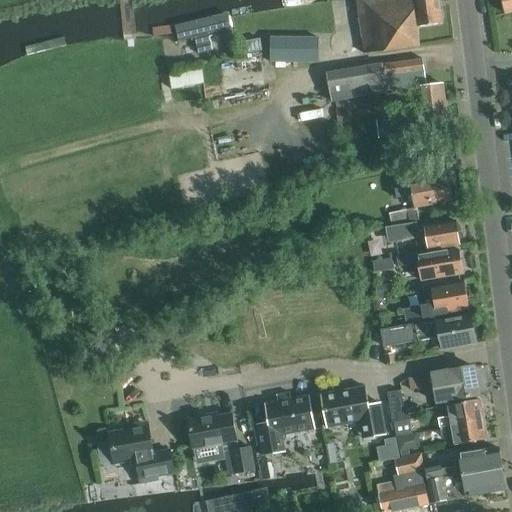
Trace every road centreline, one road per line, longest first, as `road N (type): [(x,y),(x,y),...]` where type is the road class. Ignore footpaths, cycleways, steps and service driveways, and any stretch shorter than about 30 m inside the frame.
road 1 (tertiary): [(511,348),(466,0)]
road 2 (residential): [(511,348),(384,373),(323,366),(199,386)]
